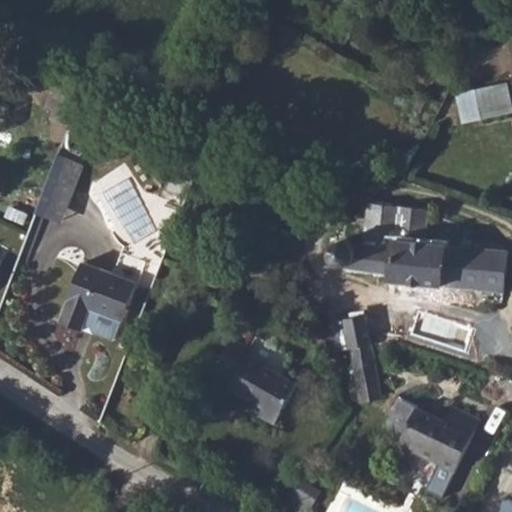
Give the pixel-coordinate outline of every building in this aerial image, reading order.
[(89,80),(61,68),(46,106),(74,118),(89,80)] [(458,94),(465,123),(511,112),(511,101),(508,83),(458,94)] [(60,170),(77,177),(82,164),(65,158),(60,170)] [(77,177),(60,170),(43,215),(60,222),(77,177)] [(393,281),(506,292),(509,251),(427,243),(430,211),(370,204),(365,244),(355,243),(351,241),(347,240),(343,240),(339,242),(336,245),(333,248),(332,251),(333,256),(334,260),(337,263),(341,266),(393,274),(393,281)] [(98,312),(92,326),(94,332),(114,339),(121,321),(123,322),(146,262),(122,253),(114,274),(83,263),(61,322),(83,330),(85,324),(91,309),(98,312)] [(91,309),(85,324),(92,326),(98,312),(91,309)] [(346,319),(351,349),(373,344),(367,315),(346,319)] [(276,424),(299,384),(249,356),(252,349),(233,339),(215,371),(233,381),(230,388),(265,407),(260,415),(276,424)] [(358,386),(380,382),(373,344),(351,349),(358,386)] [(380,382),(358,386),(361,401),(383,397),(380,382)] [(396,453),(409,460),(414,450),(457,471),(482,421),(453,406),(445,421),(400,398),(386,426),(405,436),(396,453)] [(301,478),(292,493),(311,506),(321,491),(301,478)] [(507,500),(505,498),(498,511),(511,511),(511,499),(510,499),(507,500)]
